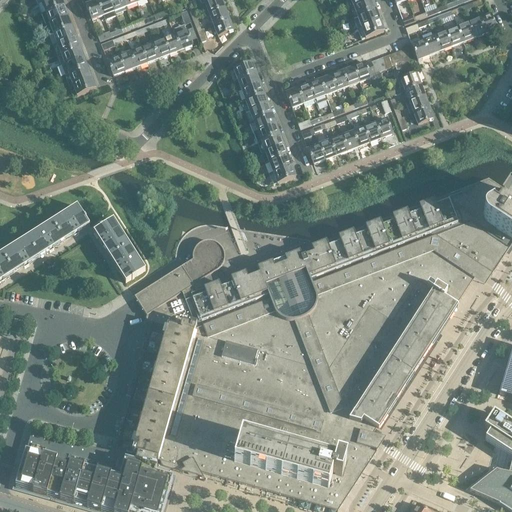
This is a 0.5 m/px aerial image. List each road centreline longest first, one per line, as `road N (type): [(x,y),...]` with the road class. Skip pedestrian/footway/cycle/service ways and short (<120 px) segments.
road 1 (unclassified): [(38,402),(80,423),(107,413),(120,397),(125,379),(117,350),(95,332),(65,331)]
road 2 (secondary): [(391,481),(493,325)]
road 3 (residential): [(270,83),(396,36),(382,0)]
road 4 (residential): [(135,143),(246,34)]
road 5 (unclassified): [(135,143),(0,85)]
